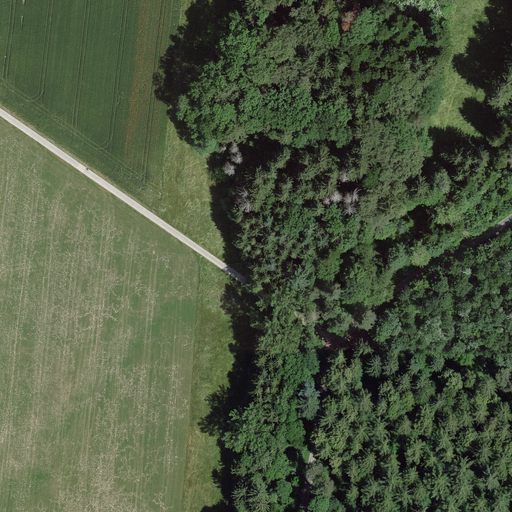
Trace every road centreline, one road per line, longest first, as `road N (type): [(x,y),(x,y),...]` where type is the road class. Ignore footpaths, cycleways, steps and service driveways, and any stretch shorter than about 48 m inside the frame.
road 1 (track): [(0,111),(352,355)]
road 2 (unclassified): [(511,194),(472,240),(408,286),(352,355),(275,479),(272,511)]
